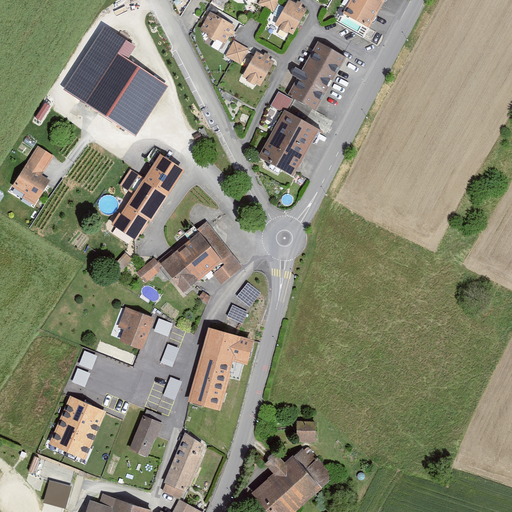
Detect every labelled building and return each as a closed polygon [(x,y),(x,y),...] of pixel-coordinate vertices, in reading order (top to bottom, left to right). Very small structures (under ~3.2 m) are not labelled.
[(278,0),(262,0),(260,4),(272,11),(278,0)] [(351,0),(345,13),(369,27),(384,0),(351,0)] [(306,11),(289,1),(276,24),(293,34),(306,11)] [(235,26),(210,13),(200,30),(208,35),(207,38),(215,42),(217,40),(225,44),(235,26)] [(137,47),(104,25),(63,89),(137,136),(168,87),(128,61),(137,47)] [(247,50),(235,43),(227,56),(239,63),(247,50)] [(345,59),(317,44),(288,95),(316,110),(345,59)] [(275,64),(256,53),(243,76),(261,87),(275,64)] [(278,92),(271,106),(283,112),(287,114),(294,100),(278,92)] [(287,114),(283,112),(258,157),(294,176),(318,131),(287,114)] [(37,147),(13,186),(25,194),(22,198),(34,205),(50,180),(41,175),(53,157),(37,147)] [(158,160),(144,180),(167,196),(184,171),(161,155),(158,160)] [(130,168),(120,184),(130,191),(140,174),(130,168)] [(112,224),(135,241),(143,230),(152,216),(167,196),(144,180),(112,224)] [(209,273),(220,287),(243,268),(207,223),(159,263),(163,268),(184,293),(209,273)] [(146,282),(163,268),(159,263),(155,259),(138,272),(146,282)] [(248,283),(237,297),(250,307),(261,293),(248,283)] [(247,312),(231,305),(226,317),(242,324),(247,312)] [(126,309),(119,328),(128,331),(124,342),(142,349),(153,319),(126,309)] [(173,324),(159,318),(154,331),(168,336),(173,324)] [(193,384),(188,403),(220,411),(233,362),(247,366),(254,341),(209,329),(201,359),(193,384)] [(180,349),(168,344),(160,363),(172,367),(180,349)] [(97,356),(85,351),(79,365),(92,370),(97,356)] [(91,373),(78,368),(72,382),(85,388),(91,373)] [(182,382),(170,377),(163,396),(175,401),(182,382)] [(48,444),(85,461),(107,412),(70,395),(48,444)] [(161,425),(143,418),(132,449),(149,456),(161,425)] [(297,423),(296,441),(315,442),(316,424),(297,423)] [(186,433),(164,484),(185,492),(187,488),(190,488),(206,449),(186,433)] [(273,476),(253,493),(269,511),(294,511),(332,479),(305,448),(285,465),(277,456),(264,466),(273,476)] [(49,481),(43,503),(65,509),(72,487),(49,481)] [(85,511),(151,511),(103,495),(99,505),(90,501),(85,511)] [(199,511),(180,502),(174,511),(199,511)]
